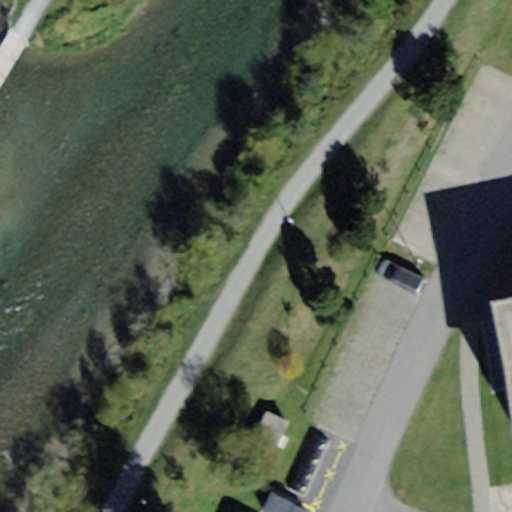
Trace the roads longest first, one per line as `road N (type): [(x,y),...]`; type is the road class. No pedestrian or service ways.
road 1 (track): [(128,511),(235,298),(447,0)]
road 2 (residential): [(511,172),(346,511)]
